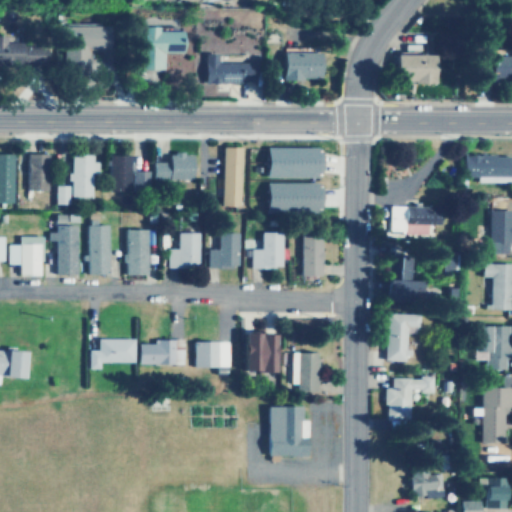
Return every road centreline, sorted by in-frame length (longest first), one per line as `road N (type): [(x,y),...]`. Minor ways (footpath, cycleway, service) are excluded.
road 1 (tertiary): [(351,511),(352,80),(366,41),(396,0)]
road 2 (tertiary): [(0,116),(351,117)]
road 3 (residential): [(0,290),(350,300)]
road 4 (tertiary): [(351,117),(511,118)]
